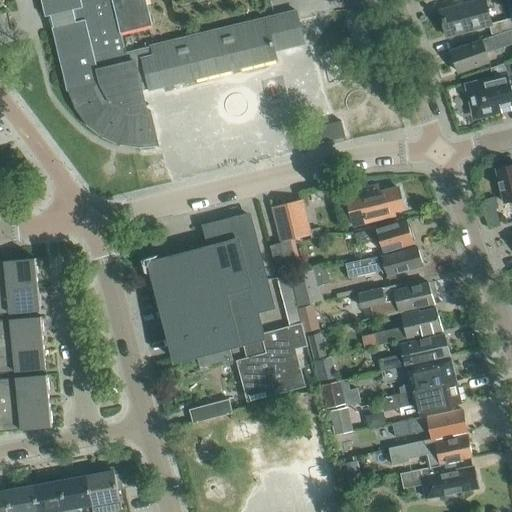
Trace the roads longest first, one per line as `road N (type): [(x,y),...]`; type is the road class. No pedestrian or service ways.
road 1 (residential): [(90,222),(437,152)]
road 2 (residential): [(146,430),(90,222)]
road 3 (residential): [(437,152),(511,348)]
road 4 (residential): [(390,0),(437,152)]
road 5 (residential): [(90,222),(0,100)]
road 6 (residential): [(0,455),(146,430)]
